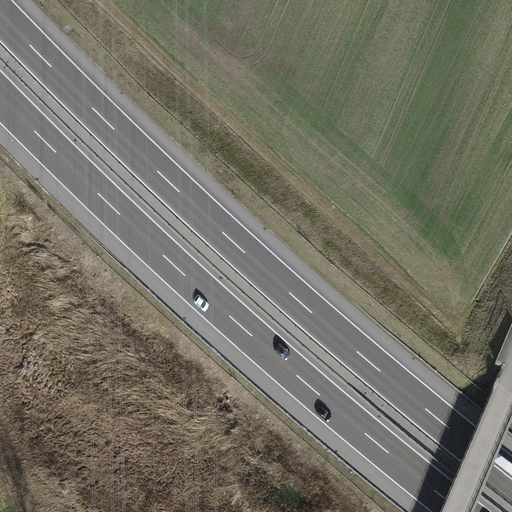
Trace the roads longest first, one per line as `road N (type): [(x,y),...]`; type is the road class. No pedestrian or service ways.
road 1 (motorway): [(511,477),(259,267),(0,14)]
road 2 (motorway): [(0,96),(183,276),(463,511)]
road 3 (track): [(90,0),(449,334)]
road 4 (unclassified): [(511,380),(456,511)]
